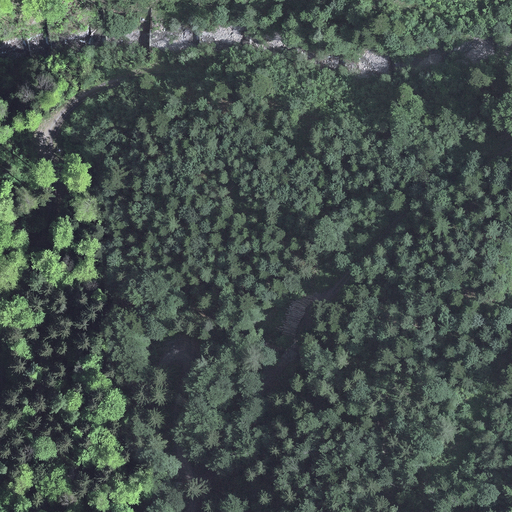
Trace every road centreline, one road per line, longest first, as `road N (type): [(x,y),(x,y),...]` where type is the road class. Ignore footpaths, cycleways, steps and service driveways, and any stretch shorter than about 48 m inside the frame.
road 1 (track): [(198,499),(256,399),(361,260),(415,205),(511,145)]
road 2 (track): [(198,499),(181,453),(181,399),(195,355),(178,343),(98,456),(64,491),(28,511)]
road 3 (track): [(0,260),(42,227),(53,186),(45,150),(52,124),(105,84),(184,70)]
road 4 (track): [(511,345),(476,414),(472,440),(432,487),(434,501)]
